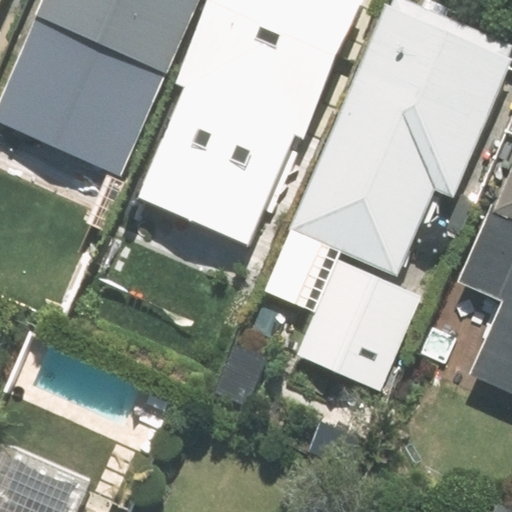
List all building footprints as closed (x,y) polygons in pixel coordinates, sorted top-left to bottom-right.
[(43,132),(132,170),(203,0),(47,0),(3,108),(46,125),(43,132)] [(344,0),(214,0),(140,189),(271,240),(363,7),(344,0)] [(394,292),(434,197),(455,206),(511,72),(511,43),(409,0),(389,0),(271,278),(327,302),(303,359),(377,391),(415,301),(394,292)] [(511,164),(502,160),(479,219),(489,223),(463,291),(500,305),(469,385),(511,401),(511,164)] [(112,283),(95,275),(76,315),(139,345),(159,303),(148,298),(154,285),(119,268),(112,283)]
